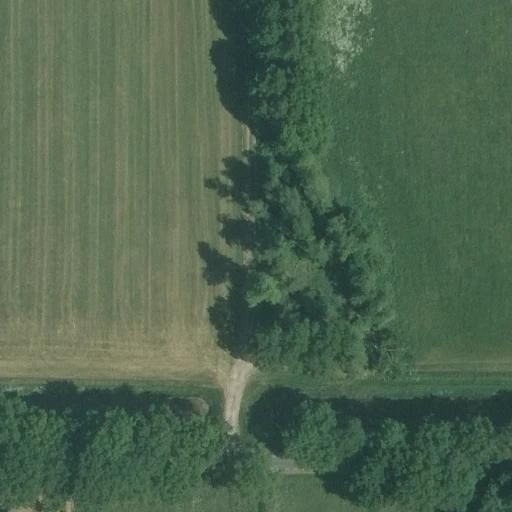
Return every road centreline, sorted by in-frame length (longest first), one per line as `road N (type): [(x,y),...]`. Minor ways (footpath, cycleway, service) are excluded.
road 1 (tertiary): [(511,465),(0,458)]
road 2 (track): [(229,462),(247,331),(249,0)]
